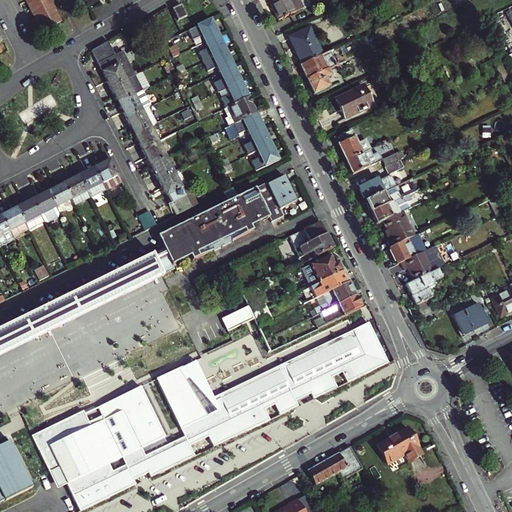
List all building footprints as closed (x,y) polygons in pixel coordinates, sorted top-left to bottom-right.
[(35,16),(53,7),(49,0),(29,0),(27,1),(35,16)] [(267,0),(278,22),(304,9),(299,0),(267,0)] [(186,17),(180,6),(171,10),(177,22),(186,17)] [(53,7),(35,16),(43,32),(61,23),(53,7)] [(218,36),(211,21),(197,28),(204,43),(218,36)] [(324,56),(311,29),(296,37),(302,49),(297,51),(304,65),(324,56)] [(212,58),(226,52),(218,36),(204,43),(212,58)] [(302,49),(296,37),(290,39),(295,52),(297,51),(302,49)] [(134,75),(121,51),(97,63),(110,88),(128,78),(133,76),(134,75)] [(233,66),(226,52),(212,58),(219,73),(233,66)] [(336,66),(330,53),(324,56),(304,65),(302,66),(308,79),(330,69),(336,66)] [(383,60),(379,53),(366,59),(370,67),(383,60)] [(241,82),(233,66),(219,73),(227,89),(241,82)] [(330,69),(308,79),(308,80),(314,94),(331,86),(327,79),(333,76),(330,69)] [(141,91),(133,76),(128,78),(110,88),(118,103),(141,91)] [(248,98),(241,82),(227,89),(231,97),(223,102),(226,108),(248,98)] [(214,95),(211,88),(206,91),(209,97),(214,95)] [(346,121),(373,108),(363,88),(336,101),(346,121)] [(150,106),(142,91),(141,91),(118,103),(126,119),(149,107),(150,106)] [(214,95),(209,97),(202,101),(205,108),(218,102),(214,95)] [(242,120),(256,113),(248,98),(226,108),(221,111),(229,126),(242,120)] [(151,126),(157,122),(149,107),(126,119),(135,134),(151,126)] [(242,120),(250,135),(263,129),(256,113),(242,120)] [(159,141),(151,126),(135,134),(143,150),(159,141)] [(271,144),(263,129),(250,135),(257,151),(271,144)] [(369,150),(364,140),(357,144),(351,131),(335,139),(345,161),(369,150)] [(237,141),(234,135),(229,137),(232,144),(237,141)] [(150,165),(166,156),(159,141),(143,150),(150,165)] [(241,149),(237,141),(232,144),(235,151),(241,149)] [(279,160),(271,144),(257,151),(265,167),(279,160)] [(376,146),(372,148),(369,150),(345,161),(352,176),(382,161),(383,161),(376,146)] [(399,161),(401,160),(397,154),(383,161),(382,161),(385,167),(399,161)] [(174,171),(166,156),(150,165),(158,180),(174,171)] [(120,181),(109,160),(93,168),(105,189),(120,181)] [(388,174),(403,168),(399,161),(385,167),(388,174)] [(253,173),(250,166),(244,169),(247,175),(253,173)] [(105,189),(93,168),(78,176),(86,191),(90,198),(105,189)] [(183,190),(174,171),(158,180),(177,216),(193,208),(198,205),(189,187),(183,190)] [(86,191),(78,176),(63,184),(71,200),(86,191)] [(376,180),(359,188),(366,203),(394,189),(388,176),(377,182),(376,180)] [(267,184),(255,190),(269,218),(271,223),(283,217),(279,210),(296,202),(285,177),(268,185),(267,184)] [(63,184),(47,192),(56,208),(71,200),(63,184)] [(398,193),(395,188),(394,189),(366,203),(371,215),(415,194),(411,187),(398,193)] [(191,261),(209,253),(210,254),(235,242),(234,240),(252,231),(251,228),(269,218),(255,190),(236,199),(226,204),(157,237),(163,249),(171,267),(190,258),(191,261)] [(56,208),(47,192),(32,200),(44,223),(45,225),(61,217),(56,208)] [(407,204),(417,199),(415,194),(371,215),(376,226),(383,223),(402,213),(410,210),(407,204)] [(509,212),(501,196),(490,201),(498,217),(509,212)] [(44,223),(32,200),(17,208),(29,231),(44,223)] [(29,231),(17,208),(1,216),(13,238),(13,239),(29,231)] [(151,211),(140,216),(146,230),(157,225),(151,211)] [(414,238),(402,213),(383,223),(389,235),(387,236),(392,248),(414,238)] [(0,245),(13,238),(1,216),(0,216),(0,245)] [(320,222),(288,237),(299,259),(312,252),(315,258),(333,249),(320,222)] [(426,251),(419,235),(414,238),(392,248),(388,250),(396,266),(399,264),(423,253),(426,251)] [(163,249),(111,275),(122,298),(163,278),(163,277),(174,271),(171,267),(163,249)] [(403,272),(406,271),(412,283),(439,270),(440,270),(436,261),(428,265),(423,253),(399,264),(403,272)] [(339,262),(334,264),(330,256),(304,269),(308,277),(313,287),(318,284),(344,272),(339,262)] [(50,276),(44,267),(36,272),(41,281),(50,276)] [(434,283),(443,279),(439,270),(412,283),(406,286),(415,306),(434,298),(430,290),(436,287),(434,283)] [(311,301),(315,299),(322,295),(349,282),(344,272),(318,284),(313,287),(306,290),(311,301)] [(111,275),(63,299),(74,321),(122,298),(111,275)] [(321,313),(356,296),(349,282),(322,295),(326,303),(314,308),(318,315),(321,313)] [(511,283),(510,285),(511,287),(511,290),(492,300),(501,318),(511,312),(511,283)] [(267,309),(256,286),(243,292),(254,315),(264,310),(267,309)] [(319,328),(361,307),(356,296),(321,313),(324,318),(316,322),(319,328)] [(63,299),(18,321),(29,344),(74,321),(63,299)] [(480,305),(454,318),(463,335),(489,323),(480,305)] [(0,357),(29,344),(18,321),(0,329),(0,357)] [(388,364),(368,324),(214,399),(195,361),(156,380),(184,437),(145,456),(141,449),(164,438),(140,387),(84,414),(82,412),(31,437),(57,489),(66,485),(72,496),(80,511),(135,485),(133,481),(148,474),(150,478),(194,457),(189,446),(208,437),(213,448),(269,420),(264,410),(274,405),(279,416),(298,407),(295,402),(311,394),(314,399),(337,388),(332,378),(342,373),(347,384),(388,364)] [(375,446),(386,465),(403,455),(407,463),(420,456),(415,448),(417,447),(406,428),(375,446)] [(0,504),(7,501),(8,502),(35,488),(12,442),(2,446),(0,441),(0,504)] [(307,471),(315,485),(339,472),(350,492),(366,482),(354,462),(350,464),(342,451),(307,471)]
